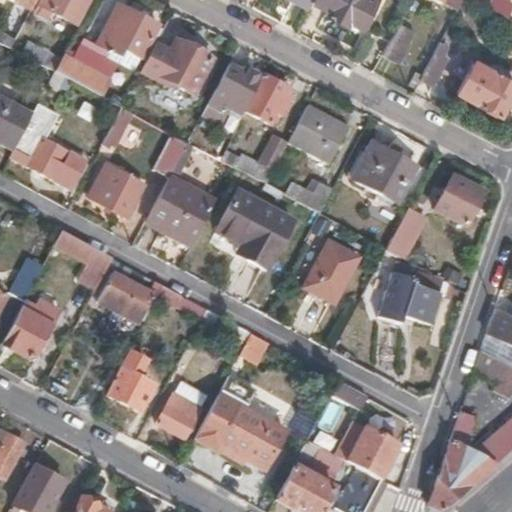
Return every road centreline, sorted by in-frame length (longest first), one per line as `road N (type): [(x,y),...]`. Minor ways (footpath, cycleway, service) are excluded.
road 1 (residential): [(0,188),(438,426)]
road 2 (residential): [(190,0),(511,169)]
road 3 (residential): [(0,391),(227,511)]
road 4 (residential): [(511,214),(438,426)]
